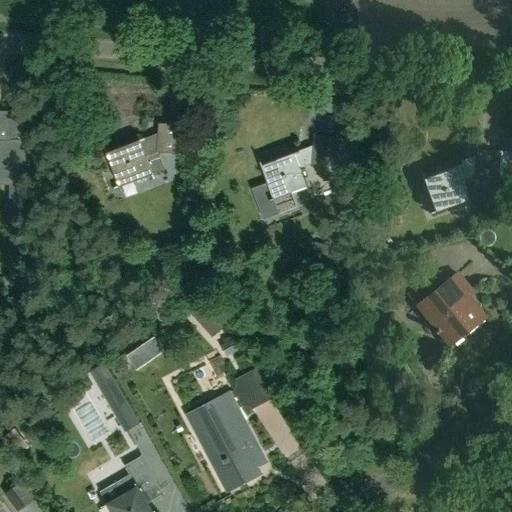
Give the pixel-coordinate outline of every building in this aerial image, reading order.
[(0,185),(25,185),(26,111),(0,110),(0,185)] [(164,169),(157,152),(179,154),(182,125),(158,123),(157,133),(105,153),(118,187),(151,174),(164,169)] [(355,139),(337,137),(313,136),(312,146),(260,165),(273,199),(306,186),(299,168),(311,164),(324,165),(323,182),(333,182),(333,194),(350,195),(355,139)] [(477,149),(476,159),(424,178),(436,212),(469,200),(471,205),(472,205),(471,203),(496,194),(497,180),(499,180),(501,151),(477,149)] [(458,273),(418,305),(450,345),(485,316),(467,294),(472,290),(458,273)] [(221,328),(213,319),(203,327),(212,337),(221,328)] [(220,345),(225,355),(237,350),(232,339),(220,345)] [(140,423),(104,363),(89,372),(125,432),(140,423)] [(228,393),(187,415),(195,431),(201,428),(218,461),(213,464),(227,491),(259,474),(251,458),(260,453),(254,442),(250,444),(233,411),(236,409),(243,405),(251,408),(252,409),(271,399),(254,369),(236,379),(237,381),(235,389),(228,393)] [(17,456),(30,446),(16,427),(3,438),(17,456)] [(121,495),(105,504),(110,511),(151,511),(146,503),(163,493),(141,455),(123,466),(129,475),(115,483),(121,495)] [(3,494),(17,511),(37,497),(23,479),(3,494)]
